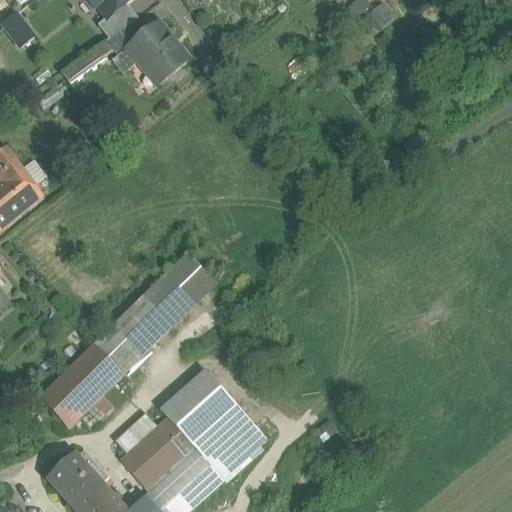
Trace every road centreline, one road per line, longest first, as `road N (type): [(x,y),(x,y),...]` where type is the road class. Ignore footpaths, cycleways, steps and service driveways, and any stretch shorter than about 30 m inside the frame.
road 1 (unclassified): [(356,208),(336,204),(170,0)]
road 2 (track): [(511,110),(356,208)]
